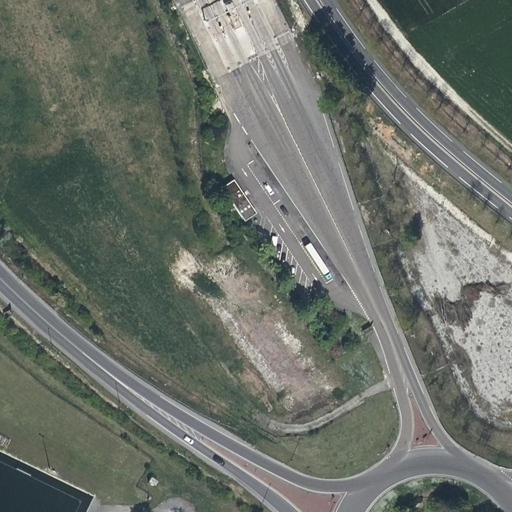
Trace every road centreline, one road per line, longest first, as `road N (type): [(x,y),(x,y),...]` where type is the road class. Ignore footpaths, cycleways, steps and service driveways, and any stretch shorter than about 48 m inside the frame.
road 1 (motorway): [(202,0),(375,313),(409,405),(406,466)]
road 2 (motorway): [(467,466),(441,436),(248,0)]
road 3 (primary): [(387,475),(343,485),(297,477),(103,365)]
road 4 (motorway): [(311,0),(380,92),(511,208)]
road 5 (motorway): [(511,190),(420,116),(326,0)]
road 6 (primary): [(103,365),(294,511)]
road 7 (track): [(511,151),(418,68),(366,0)]
road 8 (primary): [(103,365),(0,274)]
